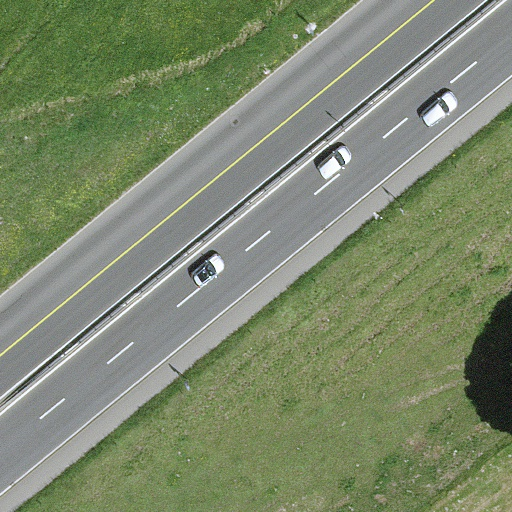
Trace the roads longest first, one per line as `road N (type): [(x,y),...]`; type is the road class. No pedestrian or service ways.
road 1 (primary): [(0,459),(511,37)]
road 2 (primary): [(431,0),(0,357)]
